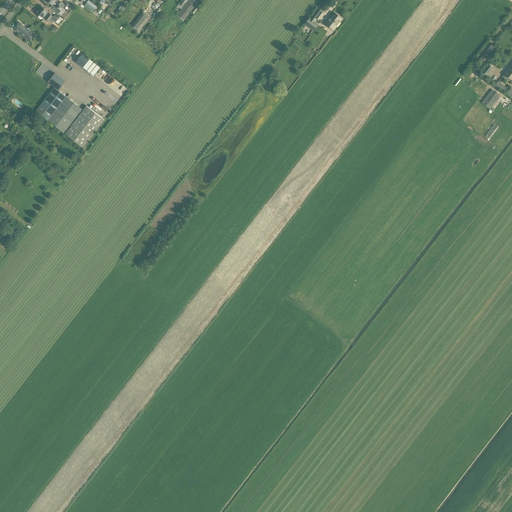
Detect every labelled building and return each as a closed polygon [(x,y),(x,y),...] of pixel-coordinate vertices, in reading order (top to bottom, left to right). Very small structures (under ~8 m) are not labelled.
[(50,7),(52,9),(58,14),(60,11),(63,8),(52,0),(46,0),(52,5),(50,7)] [(65,5),(58,0),(52,0),(63,8),(65,5)] [(88,0),(85,5),(93,12),(97,7),(88,0)] [(179,13),(177,15),(184,21),(191,11),(194,14),(201,6),(197,3),(193,0),(182,0),(179,4),(175,10),(179,13)] [(122,4),(118,9),(123,12),(126,8),(122,4)] [(51,19),(51,20),(54,17),(50,14),(51,13),(47,11),(48,10),(45,8),(45,9),(41,6),(39,10),(51,19)] [(51,19),(39,10),(36,13),(48,22),(51,19)] [(150,17),(143,12),(131,27),(138,33),(150,17)] [(333,29),(336,26),(339,22),(341,18),(334,13),(329,20),(328,19),(325,24),(329,27),(329,26),(333,29)] [(318,25),(309,18),(305,24),(314,30),(318,25)] [(14,29),(21,35),(26,28),(19,22),(14,29)] [(27,29),(26,28),(21,35),(29,41),(34,34),(29,30),(30,29),(28,28),(27,29)] [(485,62),(493,52),(494,53),(497,49),(491,44),(488,48),(480,58),(485,62)] [(76,62),(83,68),(93,76),(100,68),(89,59),(82,54),(76,62)] [(493,68),(488,65),(482,73),(486,76),(493,68)] [(0,92),(4,96),(8,91),(0,84),(0,92)] [(54,88),(36,111),(64,133),(82,109),(54,88)] [(490,109),(500,96),(492,89),(482,103),(490,109)] [(86,106),(83,110),(65,134),(83,148),(105,120),(86,106)] [(489,140),(499,127),(494,124),(484,137),(489,140)]
